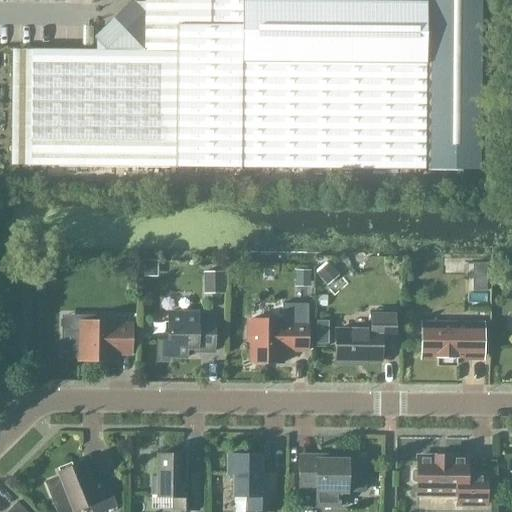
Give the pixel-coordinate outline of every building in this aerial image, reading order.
[(477,171),(479,0),(143,0),(144,2),(134,2),(117,19),(95,41),(95,50),(31,49),(30,166),(175,167),(175,166),(423,170),(423,169),(428,169),(428,170),(477,171)] [(202,272),(202,294),(225,294),(225,272),(202,272)] [(157,357),(157,361),(169,361),(169,357),(186,358),(186,348),(195,349),(195,351),(214,352),(214,315),(197,315),(197,313),(168,312),(168,335),(157,335),(157,357)] [(381,340),(394,340),(394,312),(370,312),(370,331),(334,330),(334,364),(353,364),(353,361),(381,361),(381,340)] [(249,363),(282,363),(282,351),(307,351),(307,324),(282,324),(282,320),(250,320),(250,322),(247,322),(247,342),(250,342),(249,363)] [(61,354),(61,356),(77,356),(77,361),(116,361),(116,355),(131,355),(131,324),(116,324),(116,321),(75,321),(75,331),(62,331),(62,354),(61,354)] [(454,356),(481,357),(481,326),(423,325),(422,356),(438,356),(438,365),(454,365),(454,356)] [(151,476),(151,495),(157,495),(157,497),(172,497),(172,510),(198,510),(198,473),(184,473),(184,454),(158,454),(157,476),(151,476)] [(259,475),(260,455),(227,455),(227,474),(233,474),(233,496),(247,496),(247,511),(274,511),(274,475),(259,475)] [(298,456),(298,490),(315,491),(315,507),(339,507),(339,492),(347,493),(347,491),(363,491),(363,462),(347,462),(347,460),(332,460),(332,456),(298,456)] [(410,471),(410,483),(413,486),(416,486),(416,495),(456,495),(456,505),(486,505),(486,475),(466,475),(466,457),(447,457),(447,456),(436,456),(436,457),(417,457),(416,469),(413,469),(410,471)] [(56,511),(70,511),(72,511),(89,505),(91,511),(102,511),(116,507),(103,474),(90,479),(83,462),(57,472),(58,476),(44,482),(56,511)] [(26,511),(16,502),(6,511),(26,511)]
